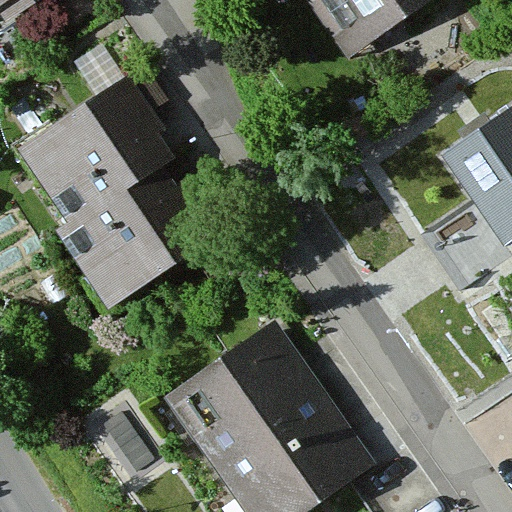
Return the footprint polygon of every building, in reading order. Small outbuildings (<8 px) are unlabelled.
[(0,0),(0,5),(8,18),(35,0),(0,0)] [(308,0),(310,3),(313,0),(316,0),(339,32),(333,36),(349,59),(379,40),(375,34),(423,0),(308,0)] [(63,231),(155,169),(127,128),(163,98),(146,72),(127,85),(124,81),(23,149),(73,222),(61,230),(63,231)] [(422,235),(460,291),(511,255),(506,246),(511,241),(511,107),(442,156),(473,200),(422,235)] [(156,171),(155,169),(63,231),(91,274),(107,264),(126,293),(212,236),(190,204),(170,217),(144,178),(156,171)] [(255,511),(293,511),(363,463),(272,332),(177,399),(255,511)]
